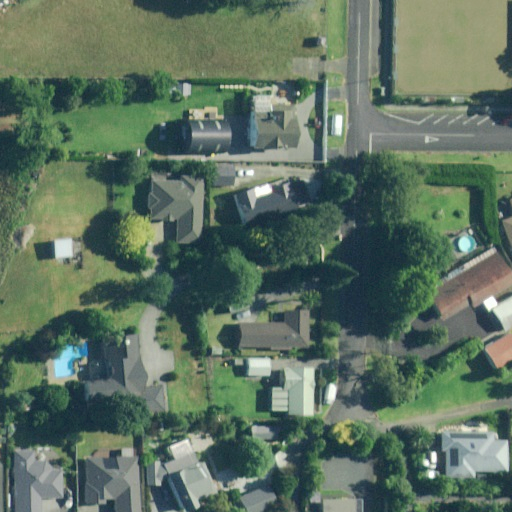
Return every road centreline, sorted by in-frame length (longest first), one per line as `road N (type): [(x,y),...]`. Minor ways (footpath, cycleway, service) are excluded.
road 1 (residential): [(348,402),(354,131)]
road 2 (residential): [(511,133),(354,131)]
road 3 (residential): [(354,131),(356,0)]
